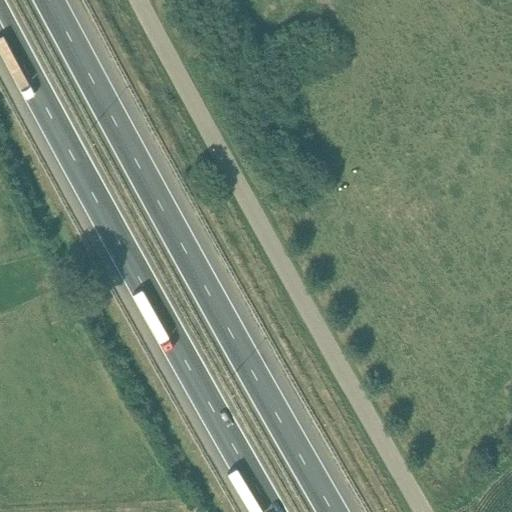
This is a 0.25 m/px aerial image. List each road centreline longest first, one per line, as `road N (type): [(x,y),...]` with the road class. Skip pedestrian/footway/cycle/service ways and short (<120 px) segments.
road 1 (unclassified): [(428,511),(144,0)]
road 2 (motorway): [(339,511),(57,0)]
road 3 (motorway): [(0,11),(273,511)]
